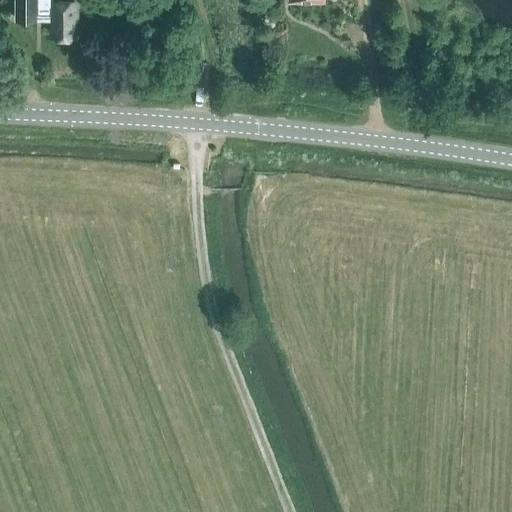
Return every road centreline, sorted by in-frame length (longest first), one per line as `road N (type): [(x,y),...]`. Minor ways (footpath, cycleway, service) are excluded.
road 1 (tertiary): [(0,115),(197,122),(511,160)]
road 2 (track): [(186,0),(201,64),(197,122)]
